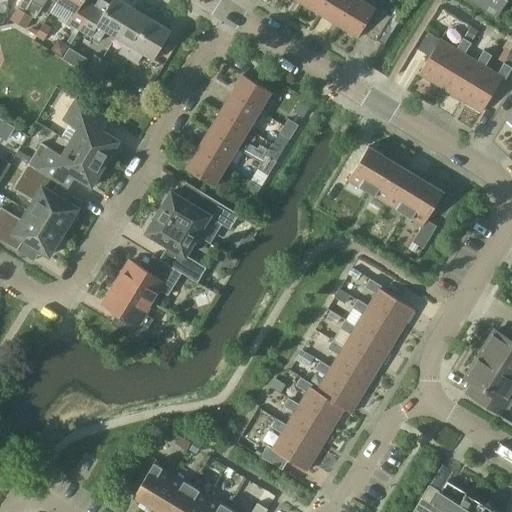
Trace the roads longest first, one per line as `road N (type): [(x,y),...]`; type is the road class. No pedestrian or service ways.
road 1 (residential): [(425,401),(432,350),(502,239),(504,192),(481,162),(230,13)]
road 2 (residential): [(0,273),(33,295),(59,294),(230,13)]
road 3 (residential): [(425,401),(391,419),(324,511)]
